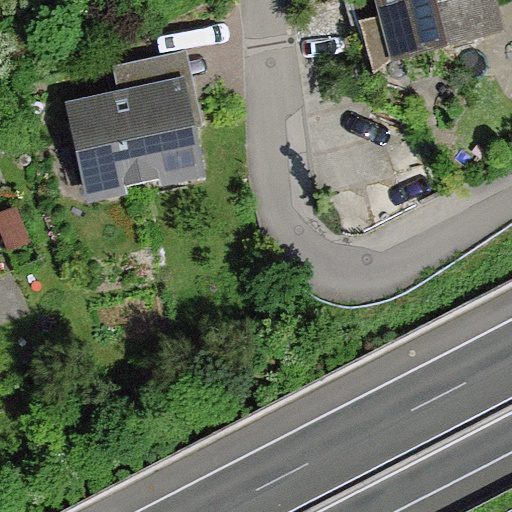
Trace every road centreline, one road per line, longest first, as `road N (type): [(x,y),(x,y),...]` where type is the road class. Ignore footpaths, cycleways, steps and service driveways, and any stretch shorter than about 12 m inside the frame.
road 1 (residential): [(263,0),(264,158),(290,239),(341,285),(424,268),(511,218)]
road 2 (motorway): [(511,358),(213,511)]
road 3 (motorway): [(358,511),(511,433)]
